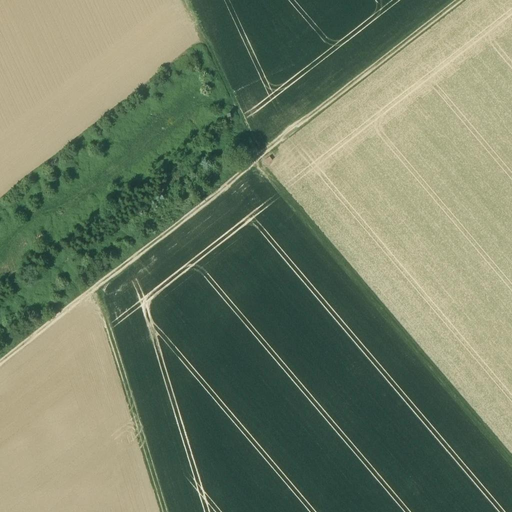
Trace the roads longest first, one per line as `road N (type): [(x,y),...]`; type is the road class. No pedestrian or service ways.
road 1 (track): [(185,0),(264,168),(472,0)]
road 2 (track): [(264,168),(511,460)]
road 3 (track): [(264,168),(0,373)]
road 4 (track): [(97,298),(164,511)]
